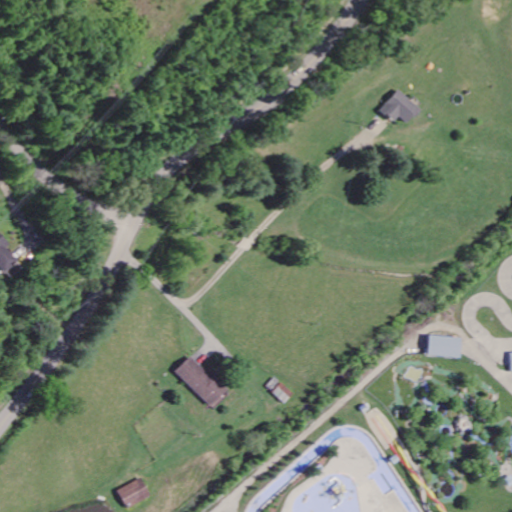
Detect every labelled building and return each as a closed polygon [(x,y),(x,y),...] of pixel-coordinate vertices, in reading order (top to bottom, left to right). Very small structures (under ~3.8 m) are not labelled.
[(399,118),(408,125),(421,109),(399,90),(381,112),(394,123),(399,118)] [(0,272),(13,261),(1,248),(5,245),(0,239),(0,272)] [(425,333),(457,335),(456,355),(424,352),(425,333)] [(176,373),(214,410),(230,393),(191,357),(176,373)] [(363,401),(367,408),(361,411),(357,405),(363,401)] [(392,452),(396,458),(390,463),(386,456),(392,452)] [(317,461),(321,468),(317,470),(313,464),(317,461)] [(511,479),(506,483),(501,475),(507,471),(511,479)] [(127,509),(152,500),(145,481),(120,489),(127,509)]
